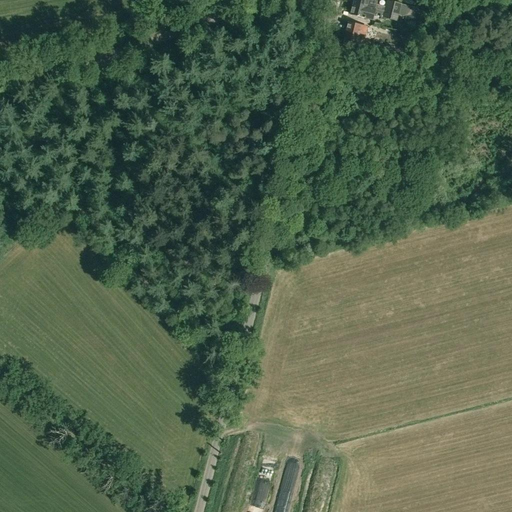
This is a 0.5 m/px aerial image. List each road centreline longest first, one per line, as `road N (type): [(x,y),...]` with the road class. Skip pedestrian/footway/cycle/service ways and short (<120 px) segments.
road 1 (unclassified): [(198,511),(334,0)]
road 2 (unclassified): [(0,78),(81,63),(264,0)]
